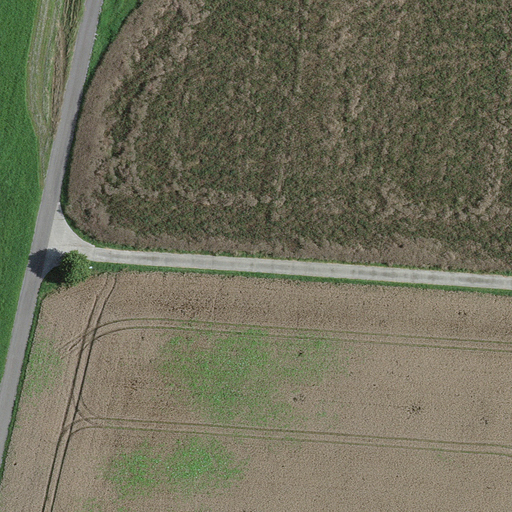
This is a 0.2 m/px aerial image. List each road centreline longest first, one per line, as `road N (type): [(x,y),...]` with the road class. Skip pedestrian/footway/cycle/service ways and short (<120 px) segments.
road 1 (track): [(39,254),(511,284)]
road 2 (unclassified): [(0,424),(95,0)]
